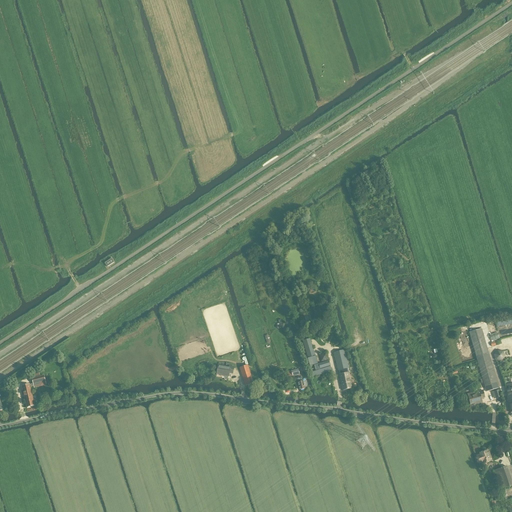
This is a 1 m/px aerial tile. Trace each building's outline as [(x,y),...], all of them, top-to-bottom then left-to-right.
[(107,267),(114,262),(112,258),(105,263),(107,267)] [(304,316),(306,324),(313,323),(310,314),(304,316)] [(498,388),(481,329),(469,332),(486,392),(498,388)] [(313,377),(332,371),(329,364),(329,361),(318,364),(316,356),(315,356),(310,339),(302,341),(308,359),(313,377)] [(349,372),(344,350),(334,353),(342,391),(352,389),(348,373),(349,372)] [(494,355),(495,360),(501,361),(504,357),(503,352),(497,351),(494,355)] [(321,362),(329,360),(327,353),(319,354),(321,362)] [(245,386),(253,384),(247,365),(240,368),(245,386)] [(224,376),(228,377),(229,373),(233,374),(234,367),(230,366),(229,368),(218,366),(217,374),(222,375),(224,375),(224,376)] [(46,385),(44,375),(40,376),(39,372),(33,374),(34,377),(31,378),(33,384),(30,385),(30,384),(21,386),(26,407),(34,406),(30,387),(34,386),(34,388),(46,385)] [(300,377),(296,378),(297,381),(298,383),(299,390),(305,389),(305,387),(306,387),(307,386),(306,383),(305,382),(303,382),(303,381),(302,379),(301,380),(300,377)] [(499,390),(492,392),(493,397),(495,396),(496,398),(501,397),(499,390)] [(468,394),(467,394),(468,395),(468,396),(470,404),(477,403),(482,402),(481,399),(485,398),(483,391),(478,392),(478,394),(476,394),(476,392),(468,394)] [(479,453),(480,455),(476,456),(479,464),(483,463),(483,464),(492,461),(488,450),(479,453)] [(502,489),(511,485),(511,482),(506,466),(495,470),(502,489)]
